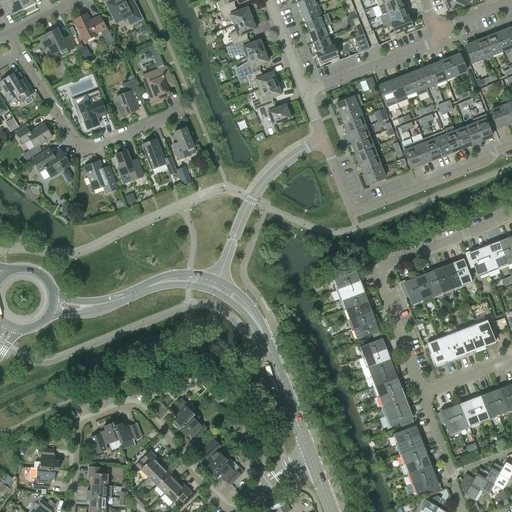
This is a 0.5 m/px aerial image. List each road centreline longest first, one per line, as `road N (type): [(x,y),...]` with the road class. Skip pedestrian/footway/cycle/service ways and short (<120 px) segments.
road 1 (residential): [(71,511),(80,425),(131,405),(230,511)]
road 2 (residential): [(421,394),(379,271),(511,212)]
road 3 (residential): [(322,138),(351,213),(511,144)]
road 4 (residential): [(186,109),(79,149),(10,33)]
road 5 (tertiary): [(310,463),(251,312),(214,284)]
road 6 (residential): [(214,284),(250,200),(276,168),(322,138)]
road 7 (tertiary): [(214,284),(174,278),(93,306),(51,304)]
road 8 (residential): [(305,90),(441,39)]
